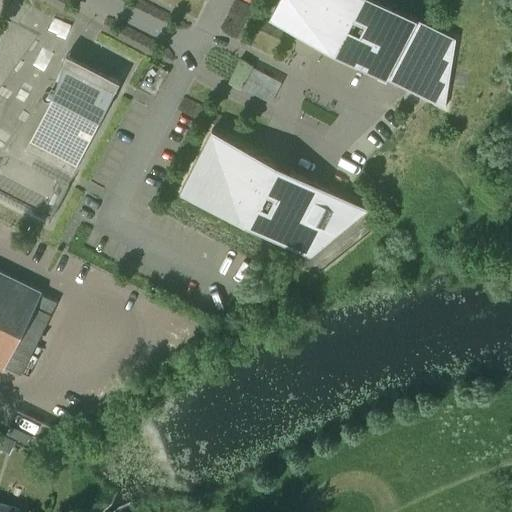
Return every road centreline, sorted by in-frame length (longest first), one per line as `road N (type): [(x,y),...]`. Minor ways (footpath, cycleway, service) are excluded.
road 1 (unclassified): [(285,116),(337,143),(362,115),(294,80)]
road 2 (unclassified): [(195,49),(186,66),(285,116)]
road 3 (unclassified): [(294,80),(204,32),(195,49)]
